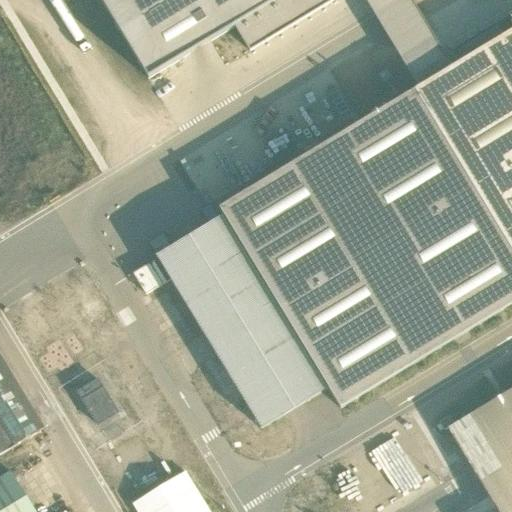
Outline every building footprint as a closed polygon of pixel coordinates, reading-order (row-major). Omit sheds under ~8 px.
[(100,0),(149,80),(236,28),(251,52),(337,0),(100,0)] [(511,31),(414,91),(419,98),(511,252),(511,31)] [(414,91),(219,210),(223,217),(328,390),(340,408),(511,303),(511,252),(419,98),(414,91)] [(223,217),(157,257),(158,259),(172,281),(262,430),(328,390),(223,217)] [(158,259),(133,274),(146,296),(172,281),(158,259)] [(0,456),(44,430),(0,357),(0,456)] [(76,393),(97,427),(119,414),(98,380),(76,393)] [(511,511),(511,395),(451,433),(482,484),(497,509),(499,511),(511,511)] [(0,478),(0,511),(35,511),(11,472),(0,478)] [(209,511),(186,472),(132,505),(136,511),(209,511)]
